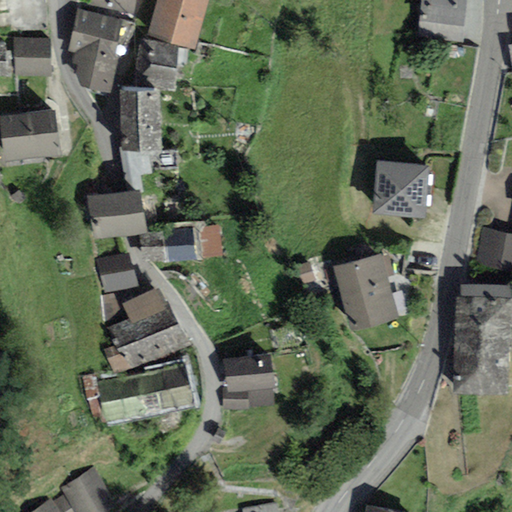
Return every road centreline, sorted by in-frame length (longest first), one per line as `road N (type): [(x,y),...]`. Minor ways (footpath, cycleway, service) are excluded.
road 1 (residential): [(55,0),(66,79),(99,127),(138,265),(171,295),(213,385),(202,438),(138,511)]
road 2 (tertiary): [(333,511),(398,429),(442,328),(499,0)]
